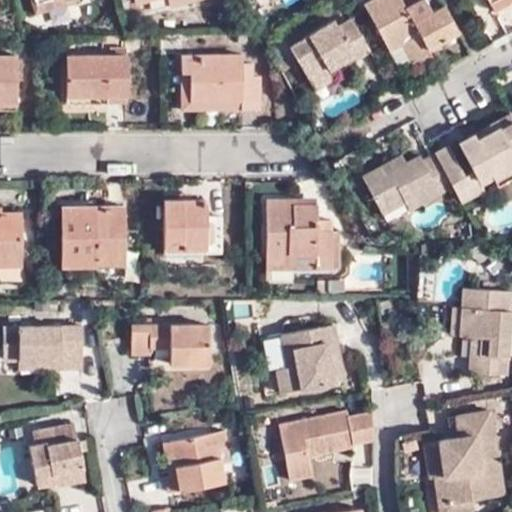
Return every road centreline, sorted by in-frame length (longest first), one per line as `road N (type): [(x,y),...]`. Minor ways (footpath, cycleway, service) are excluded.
road 1 (unclassified): [(0,159),(299,161)]
road 2 (residential): [(511,50),(384,118)]
road 3 (residential): [(394,511),(387,404),(410,401)]
